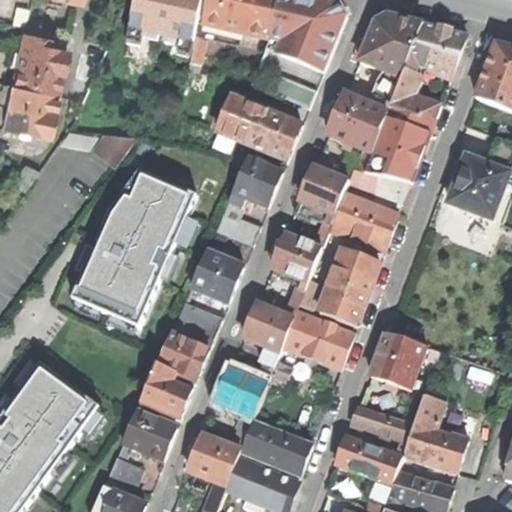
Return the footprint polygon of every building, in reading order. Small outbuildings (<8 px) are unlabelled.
[(166,44),(181,47),(183,42),(196,44),(197,40),(204,0),(138,0),(132,31),(146,34),(145,40),(156,42),(160,43),(161,37),(168,38),(166,44)] [(271,42),(279,0),(211,0),(206,27),(271,42)] [(313,0),(279,0),(271,42),(282,45),(279,56),(325,74),(348,18),(342,6),(313,0)] [(410,65),(425,27),(404,21),(389,18),(377,24),(360,63),(403,81),(407,72),(410,65)] [(425,27),(410,65),(438,76),(452,81),(461,59),(469,37),(425,27)] [(146,34),(132,31),(127,57),(152,62),(156,42),(145,40),(146,34)] [(25,36),(14,87),(58,97),(63,73),(67,54),(47,49),(49,42),(25,36)] [(103,58),(96,71),(109,77),(125,41),(113,36),(103,58)] [(207,42),(197,40),(196,44),(193,60),(192,65),(196,66),(202,67),(207,42)] [(181,47),(179,57),(193,60),(196,44),(183,42),(181,47)] [(511,50),(497,46),(476,100),(511,113),(511,50)] [(83,54),(78,78),(92,81),(96,71),(103,58),(83,54)] [(382,77),(401,86),(403,81),(360,63),(350,87),(348,91),(371,102),(382,77)] [(437,81),(438,76),(410,65),(407,72),(420,77),(422,84),(428,86),(430,79),(437,81)] [(417,98),(422,84),(420,77),(407,72),(403,81),(401,86),(391,111),(410,118),(417,98)] [(271,95),(310,110),(317,93),(278,77),(271,95)] [(371,102),(391,111),(401,86),(382,77),(371,102)] [(58,97),(14,87),(4,129),(48,139),(53,116),(58,97)] [(329,138),(373,156),(387,120),(389,116),(346,97),(338,116),(329,138)] [(387,120),(431,136),(435,127),(442,107),(417,98),(410,118),(408,123),(389,116),(387,120)] [(219,135),(288,163),(296,145),(302,129),(233,100),(219,135)] [(409,184),(413,185),(421,164),(423,159),(431,136),(387,120),(373,156),(365,175),(378,178),(409,184)] [(511,144),(498,139),(492,155),(511,162),(511,144)] [(508,184),(511,175),(511,162),(492,155),(487,166),(469,159),(460,181),(451,205),(494,222),(508,184)] [(248,161),(230,203),(244,209),(247,202),(269,211),(277,190),(283,176),(248,161)] [(11,187),(24,196),(40,174),(27,165),(11,187)] [(331,216),(337,219),(345,197),(347,194),(351,184),(315,170),(309,186),(301,204),(331,216)] [(400,209),(409,184),(378,178),(365,175),(355,173),(351,184),(347,194),(371,201),(400,209)] [(198,200),(144,176),(130,209),(123,206),(112,231),(106,229),(101,241),(99,246),(103,248),(101,253),(87,247),(86,251),(88,252),(85,259),(79,271),(86,274),(74,302),(141,331),(161,284),(173,258),(177,248),(188,222),(198,200)] [(332,232),(332,233),(363,245),(386,254),(393,236),(400,218),(397,217),(345,197),(337,219),(332,232)] [(218,233),(254,247),(262,229),(240,220),(244,209),(230,203),(218,233)] [(331,216),(328,223),(324,222),(322,228),(332,232),(337,219),(331,216)] [(332,233),(332,232),(322,228),(316,245),(326,249),(332,233)] [(273,271),(305,283),(310,285),(311,283),(324,252),(287,238),(281,252),(273,271)] [(193,291),(230,306),(238,287),(245,269),(209,254),(193,291)] [(321,315),(358,329),(369,300),(381,268),(344,254),(321,315)] [(288,315),(297,318),(299,314),(302,308),(310,285),(305,283),(301,292),(297,291),(288,315)] [(310,285),(302,308),(313,312),(323,288),(311,283),(310,285)] [(174,333),(212,349),(224,322),(186,306),(174,333)] [(270,350),(283,355),(285,351),(296,321),(259,307),(253,322),(246,340),(270,350)] [(341,372),(348,353),(355,336),(299,314),(297,318),(296,321),(285,351),(289,352),(341,372)] [(416,383),(428,349),(388,335),(379,359),(372,378),(412,392),(413,390),(420,392),(422,386),(416,383)] [(211,353),(172,336),(159,368),(197,384),(211,353)] [(283,355),(270,350),(265,361),(268,362),(279,367),(279,365),(283,355)] [(442,354),(431,350),(428,361),(439,365),(442,354)] [(283,355),(279,365),(289,369),(293,360),(287,358),(289,352),(285,351),(283,355)] [(279,367),(268,362),(262,379),(272,383),(273,380),(279,367)] [(273,380),(287,385),(293,371),(289,369),(279,365),(279,367),(273,380)] [(101,411),(42,368),(41,371),(24,393),(16,405),(0,426),(0,433),(1,434),(0,434),(0,511),(27,511),(52,478),(69,455),(84,434),(98,416),(101,411)] [(197,384),(159,368),(142,407),(180,424),(190,402),(197,384)] [(245,416),(256,421),(269,388),(232,373),(226,388),(218,406),(245,416)] [(416,425),(415,428),(437,435),(447,407),(425,400),(416,425)] [(357,418),(353,429),(385,438),(392,418),(360,409),(357,418)] [(150,458),(165,465),(172,446),(178,432),(138,415),(124,448),(142,455),(150,458)] [(255,424),(256,421),(245,416),(239,432),(240,432),(234,447),(245,450),(255,424)] [(416,425),(392,418),(385,438),(402,444),(409,446),(415,428),(416,425)] [(462,422),(455,440),(469,445),(473,426),(462,422)] [(301,477),(302,477),(309,461),(314,447),(255,424),(245,450),(243,454),(301,477)] [(406,458),(405,459),(459,477),(464,462),(469,445),(455,440),(437,435),(415,428),(409,446),(406,458)] [(190,475),(216,485),(228,490),(240,461),(243,454),(205,438),(198,457),(190,475)] [(343,453),(338,469),(394,489),(399,476),(405,459),(348,439),(343,453)] [(395,454),(406,458),(409,446),(402,444),(401,447),(398,447),(395,454)] [(147,465),(150,458),(142,455),(139,461),(147,465)] [(272,511),(289,511),(294,500),(300,485),(298,485),(240,461),(228,490),(227,493),(238,498),(255,505),(265,509),(272,511)] [(111,478),(137,488),(144,473),(118,462),(111,478)] [(454,492),(399,476),(394,489),(391,499),(391,500),(399,503),(433,511),(447,511),(450,504),(454,492)] [(211,499),(223,503),(227,493),(228,490),(216,485),(211,499)] [(108,511),(115,494),(105,490),(96,511),(108,511)] [(227,493),(223,503),(235,508),(238,498),(227,493)] [(145,511),(147,507),(115,494),(108,511),(145,511)] [(371,511),(387,511),(391,500),(391,499),(378,494),(371,511)] [(327,497),(323,510),(327,511),(346,511),(349,505),(327,497)] [(219,511),(223,503),(211,499),(205,511),(219,511)] [(391,500),(387,511),(401,511),(403,507),(398,506),(399,503),(391,500)] [(232,511),(235,508),(223,503),(219,511),(232,511)]
